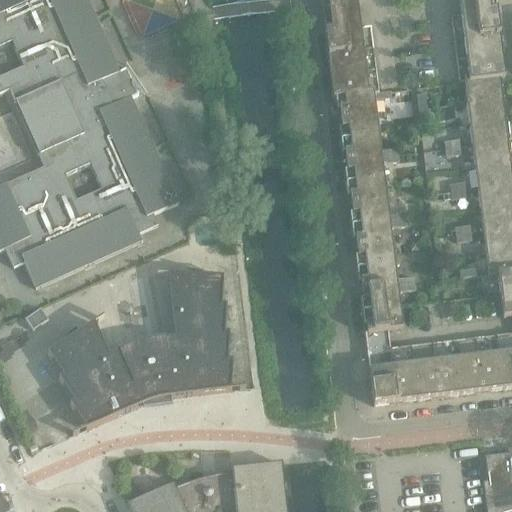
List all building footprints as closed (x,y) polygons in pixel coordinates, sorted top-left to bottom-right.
[(24,266),(36,292),(142,245),(139,238),(152,232),(147,221),(178,207),(131,101),(138,98),(126,71),(119,74),(85,0),(0,0),(0,97),(16,90),(22,102),(14,105),(38,159),(46,156),(51,168),(0,190),(0,254),(5,253),(11,266),(12,265),(14,270),(24,266)] [(358,10),(356,0),(319,0),(322,14),(333,102),(335,102),(337,117),(339,116),(341,128),(338,128),(342,160),(345,159),(346,171),(344,171),(348,203),(350,202),(351,213),(349,214),(353,245),(355,245),(357,257),(354,257),(358,288),(361,288),(362,299),(360,300),(364,331),(366,331),(367,338),(389,335),(403,333),(398,296),(414,294),(413,281),(396,283),(395,269),(397,269),(394,245),(392,245),(390,232),(406,230),(405,216),(388,218),(387,205),(389,204),(386,181),(384,181),(382,167),(398,165),(397,152),(380,154),(379,140),(381,140),(378,116),(376,117),(374,104),(391,102),(390,95),(378,96),(370,30),(360,32),(358,10)] [(464,86),(502,82),(504,81),(496,15),(494,0),(457,0),(460,19),(450,20),(459,87),(464,86)] [(502,82),(464,86),(466,107),(502,102),(501,97),(504,96),(502,82)] [(417,98),(419,112),(427,111),(425,97),(417,98)] [(466,107),(469,128),(507,123),(505,108),(503,108),(502,102),(466,107)] [(427,111),(419,112),(420,127),(428,126),(427,111)] [(507,123),(469,128),(472,150),(507,145),(507,139),(509,139),(507,123)] [(444,145),(445,153),(460,151),(459,143),(444,145)] [(472,150),(474,171),(511,166),(511,163),(510,151),(508,151),(507,145),(472,150)] [(460,151),(445,153),(446,161),(461,159),(460,151)] [(511,166),(474,171),(477,192),(511,188),(511,183),(511,182),(511,166)] [(449,188),(450,196),(465,194),(464,186),(449,188)] [(511,188),(477,192),(480,214),(511,209),(511,188)] [(465,194),(450,196),(451,203),(466,202),(465,194)] [(511,209),(480,214),(482,235),(511,231),(511,209)] [(455,231),(456,239),(470,237),(469,229),(455,231)] [(511,231),(482,235),(485,257),(511,253),(511,231)] [(470,237),(456,239),(457,246),(471,244),(470,237)] [(511,253),(485,257),(488,278),(511,275),(511,253)] [(460,274),(461,282),(476,280),(475,272),(460,274)] [(162,403),(171,401),(231,394),(231,393),(232,364),(227,364),(229,336),(224,336),(226,309),(221,308),(223,281),(200,279),(200,277),(201,277),(201,276),(186,273),(187,274),(186,279),(167,278),(175,341),(164,342),(164,341),(153,342),(144,344),(140,345),(136,347),(131,348),(117,353),(118,355),(108,359),(94,326),(78,337),(75,333),(75,332),(64,342),(65,342),(67,344),(47,357),(62,380),(58,382),(74,405),(70,408),(85,431),(85,432),(86,433),(141,409),(148,407),(156,404),(162,403)] [(511,275),(488,278),(488,279),(481,280),(482,286),(498,284),(503,321),(511,319),(511,275)] [(25,322),(32,334),(48,323),(40,312),(25,322)] [(389,335),(367,338),(367,348),(367,356),(390,353),(389,345),(389,335)] [(511,338),(390,353),(367,356),(373,409),(511,392),(511,338)] [(511,481),(509,457),(485,460),(488,485),(491,511),(498,511),(511,508),(511,481)] [(177,491),(175,492),(173,488),(127,508),(128,511),(286,511),(284,490),(282,467),(231,473),(232,477),(215,480),(206,482),(197,484),(191,486),(182,489),(177,491)] [(491,511),(488,485),(482,485),(485,511),(511,511),(511,508),(498,511),(491,511)]
